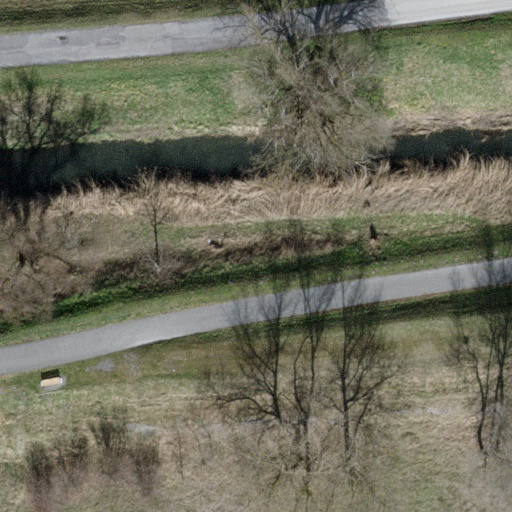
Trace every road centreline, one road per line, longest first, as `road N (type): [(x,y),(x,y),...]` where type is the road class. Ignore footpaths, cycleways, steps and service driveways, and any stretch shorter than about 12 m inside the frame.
road 1 (unclassified): [(511,268),(260,306),(0,360)]
road 2 (track): [(0,46),(303,27),(473,0)]
